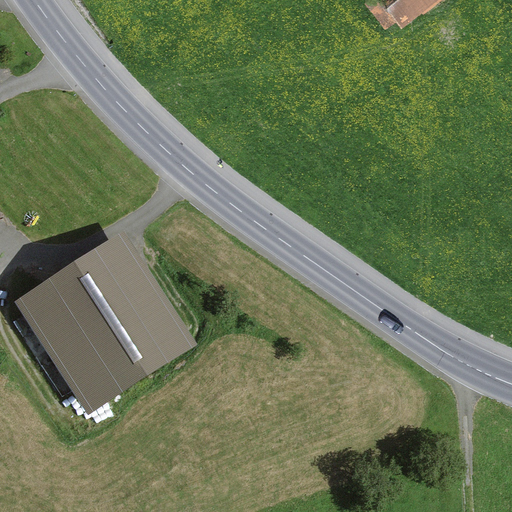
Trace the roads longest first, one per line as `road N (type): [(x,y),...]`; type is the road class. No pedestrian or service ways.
road 1 (secondary): [(34,0),(90,72),(188,170),(446,353),(511,384)]
road 2 (track): [(58,413),(1,319),(8,243)]
road 3 (track): [(475,369),(464,392),(471,511)]
